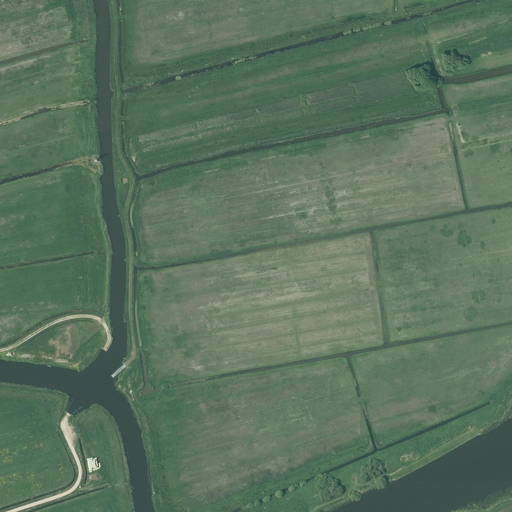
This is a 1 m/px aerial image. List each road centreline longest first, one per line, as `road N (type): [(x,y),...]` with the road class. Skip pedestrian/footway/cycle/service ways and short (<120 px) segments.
road 1 (track): [(125,365),(134,350),(124,213),(131,180),(117,143),(112,0)]
road 2 (track): [(10,511),(78,483),(68,413)]
road 3 (track): [(106,346),(107,328),(85,315),(61,318),(0,350)]
